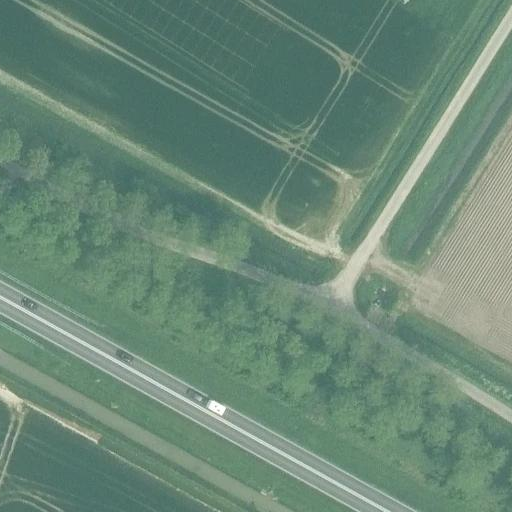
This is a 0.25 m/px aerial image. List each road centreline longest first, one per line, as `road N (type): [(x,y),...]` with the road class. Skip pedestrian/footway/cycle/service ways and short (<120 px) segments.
road 1 (trunk): [(385,511),(0,299)]
road 2 (unclassified): [(326,303),(135,229),(0,159)]
road 3 (unclassified): [(326,303),(511,9)]
road 4 (unclassified): [(511,417),(326,303)]
